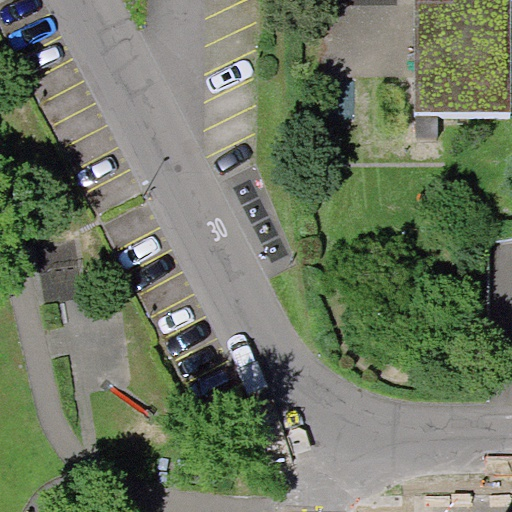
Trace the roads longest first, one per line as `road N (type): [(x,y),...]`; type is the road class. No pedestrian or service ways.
road 1 (residential): [(318,438),(68,0)]
road 2 (residential): [(318,438),(511,441)]
